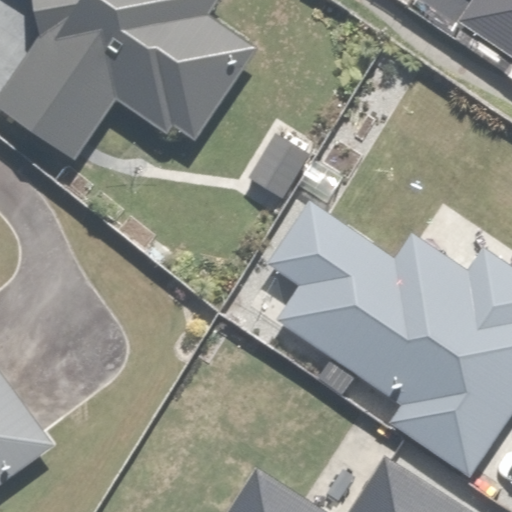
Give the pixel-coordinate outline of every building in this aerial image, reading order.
[(225,0),(41,0),(47,33),(2,104),(87,158),(123,100),(173,131),(184,113),(213,131),(266,48),(215,16),(225,0)] [(511,0),(479,0),(463,26),(511,58),(511,0)] [(304,286),(283,317),(410,403),(397,423),(478,477),(511,425),(511,257),(492,244),(475,269),(418,231),(403,253),(320,197),(274,265),(304,286)] [(0,487),(68,438),(0,344),(0,487)] [(332,511),(259,468),(232,511),(480,511),(386,454),(350,511),(332,511)]
